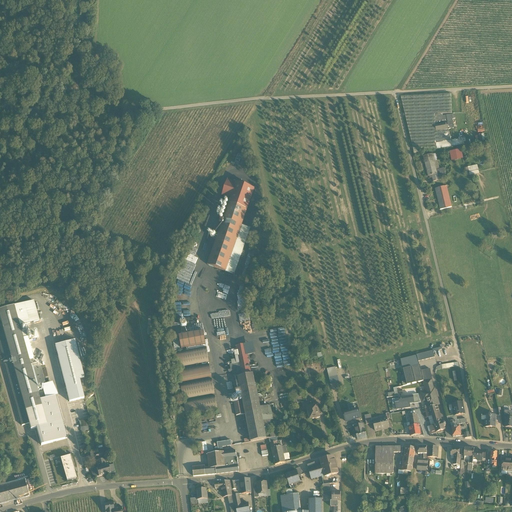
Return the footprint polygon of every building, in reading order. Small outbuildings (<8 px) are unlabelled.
[(449,130),(436,132),(435,125),(434,116),(434,115),(452,114),(451,95),(401,97),(413,151),(435,150),(435,143),(449,141),(451,141),(450,138),(449,130)] [(435,125),(436,132),(449,130),(454,129),(452,120),(455,119),(454,115),(441,117),(440,115),(434,116),(435,125)] [(451,141),(449,141),(435,143),(436,148),(449,145),(466,142),(465,137),(464,138),(451,141)] [(452,161),(463,159),(461,150),(450,152),(452,161)] [(432,176),(433,182),(439,181),(438,178),(446,176),(444,169),(436,171),(434,163),(435,163),(433,155),(423,157),(426,170),(427,170),(428,173),(427,173),(428,177),(432,176)] [(479,173),(477,166),(469,167),(470,175),(479,173)] [(222,196),(230,199),(236,182),(227,179),(222,196)] [(207,265),(225,272),(241,226),(254,189),(236,182),(230,199),(207,265)] [(435,189),(440,210),(452,207),(447,186),(435,189)] [(250,229),(241,226),(225,272),(234,275),(250,229)] [(33,301),(14,307),(19,326),(39,321),(33,301)] [(19,327),(19,326),(14,307),(0,310),(0,318),(1,321),(3,330),(6,340),(18,384),(29,424),(31,430),(36,428),(47,425),(40,400),(37,389),(36,386),(31,369),(30,365),(29,361),(29,360),(23,339),(22,336),(21,332),(20,328),(19,327)] [(203,332),(179,336),(181,349),(205,344),(203,332)] [(33,359),(27,338),(23,339),(29,360),(33,359)] [(4,360),(11,386),(18,384),(6,340),(0,341),(0,347),(2,355),(4,360)] [(55,346),(69,402),(84,399),(79,379),(84,378),(74,341),(55,346)] [(238,377),(251,375),(245,345),(236,347),(239,364),(229,365),(231,371),(236,370),(237,377),(238,377)] [(174,353),(177,368),(209,362),(206,347),(174,353)] [(433,352),(433,351),(416,355),(416,356),(418,362),(434,358),(433,352)] [(401,360),(403,370),(412,368),(417,366),(416,362),(418,362),(416,356),(401,360)] [(178,370),(181,383),(211,377),(209,364),(178,370)] [(39,367),(31,369),(36,386),(40,385),(45,383),(44,378),(40,367),(40,366),(39,367)] [(417,366),(412,368),(416,384),(423,382),(421,371),(420,366),(419,366),(417,366)] [(326,368),(329,378),(338,376),(336,367),(326,368)] [(403,370),(406,382),(407,386),(416,384),(412,368),(403,370)] [(423,382),(423,383),(424,383),(430,381),(432,378),(430,369),(421,371),(423,382)] [(253,374),(251,375),(238,377),(238,379),(243,402),(245,414),(251,442),(276,437),(274,426),(270,405),(260,407),(256,385),(255,385),(253,374)] [(329,378),(331,384),(339,382),(338,376),(329,378)] [(180,385),(183,400),(215,394),(212,379),(180,385)] [(41,386),(45,399),(55,396),(57,396),(51,383),(41,386)] [(29,424),(18,384),(11,386),(22,426),(29,424)] [(427,406),(428,408),(437,406),(439,405),(436,396),(435,396),(435,393),(435,392),(434,390),(433,390),(426,392),(425,394),(425,395),(422,396),(423,402),(427,401),(428,405),(427,406)] [(303,395),(295,397),(296,404),(304,402),(303,395)] [(418,395),(412,395),(412,397),(413,397),(414,403),(419,402),(420,403),(418,395)] [(67,439),(55,396),(45,399),(40,400),(47,425),(36,428),(41,446),(67,439)] [(218,411),(215,396),(183,402),(186,417),(218,411)] [(392,405),(393,410),(410,408),(409,405),(409,404),(414,403),(413,397),(412,397),(392,400),(393,405),(392,405)] [(236,416),(245,414),(243,402),(234,403),(236,416)] [(455,415),(455,416),(456,415),(465,414),(463,404),(454,405),(455,409),(454,409),(454,411),(455,415)] [(310,419),(310,420),(320,417),(319,415),(321,415),(319,409),(318,409),(317,405),(315,406),(315,405),(308,406),(308,407),(307,408),(308,414),(307,414),(308,420),(310,419)] [(433,420),(435,425),(435,426),(442,423),(439,413),(437,406),(428,408),(425,409),(427,418),(428,418),(432,417),(433,420)] [(349,410),(343,412),(346,422),(360,418),(358,409),(355,410),(355,409),(349,410)] [(409,416),(410,423),(410,426),(418,425),(416,415),(415,415),(409,416)] [(484,421),(484,427),(495,427),(495,422),(496,422),(495,416),(486,416),(486,421),(484,421)] [(373,421),(375,432),(389,429),(388,421),(387,418),(386,419),(378,420),(373,421)] [(443,423),(442,423),(435,426),(435,425),(431,426),(430,427),(432,432),(436,431),(436,432),(445,430),(444,427),(445,427),(446,426),(445,424),(444,424),(443,424),(443,423)] [(355,427),(358,440),(366,438),(363,425),(355,427)] [(419,425),(418,425),(410,426),(409,427),(410,436),(420,435),(419,425)] [(459,428),(456,428),(452,429),(453,437),(461,436),(459,428)] [(270,443),(275,465),(285,463),(285,461),(283,455),(282,446),(278,447),(277,442),(270,443)] [(375,474),(392,475),(394,474),(394,454),(401,454),(401,447),(375,447),(375,474)] [(427,457),(437,458),(437,455),(438,455),(438,447),(428,447),(427,457)] [(405,458),(413,459),(415,449),(406,448),(405,458)] [(453,459),(460,459),(461,457),(458,456),(459,449),(450,449),(450,456),(453,457),(453,459)] [(473,462),(473,459),(474,452),(474,450),(464,449),(464,458),(469,458),(469,462),(469,465),(473,465),(473,462)] [(193,476),(193,477),(216,475),(239,472),(237,458),(236,458),(235,451),(208,455),(209,469),(205,470),(204,467),(193,468),(193,476)] [(477,452),(474,452),(473,459),(477,459),(477,460),(482,461),(482,460),(483,454),(483,452),(477,451),(477,452)] [(417,470),(425,471),(427,471),(428,459),(427,459),(427,454),(423,454),(423,459),(419,459),(417,470)] [(67,482),(76,479),(70,456),(60,458),(67,482)] [(324,476),(325,477),(326,477),(327,477),(329,476),(338,474),(334,457),(325,459),(322,460),(320,460),(322,465),(323,472),(324,476)] [(408,472),(411,473),(413,459),(405,458),(403,468),(403,472),(404,472),(408,472)] [(96,469),(99,477),(101,477),(110,474),(108,466),(106,467),(104,459),(96,461),(98,469),(96,469)] [(308,469),(311,480),(319,477),(318,474),(323,472),(322,465),(316,467),(308,469)] [(286,476),(289,485),(300,481),(298,476),(296,471),(286,476)] [(239,480),(241,494),(251,493),(250,479),(239,480)] [(24,481),(4,486),(8,502),(29,496),(24,481)] [(221,488),(223,498),(228,497),(233,496),(229,482),(220,483),(214,483),(215,489),(221,488)] [(257,489),(258,493),(267,493),(267,490),(266,483),(257,483),(257,489)] [(4,503),(8,502),(4,486),(0,487),(4,503)] [(197,498),(198,500),(208,500),(207,489),(197,490),(197,498)] [(332,493),(332,502),(338,502),(340,502),(340,493),(332,493)] [(298,494),(293,495),(288,495),(287,495),(281,496),(282,511),(308,511),(309,511),(300,511),(298,494)] [(190,499),(191,507),(198,506),(198,505),(198,500),(197,498),(190,499)] [(240,505),(239,499),(234,500),(235,501),(236,511),(249,511),(248,503),(240,505)] [(309,499),(309,511),(308,511),(321,511),(322,499),(309,499)] [(105,511),(113,511),(113,509),(112,503),(104,504),(105,511)]
